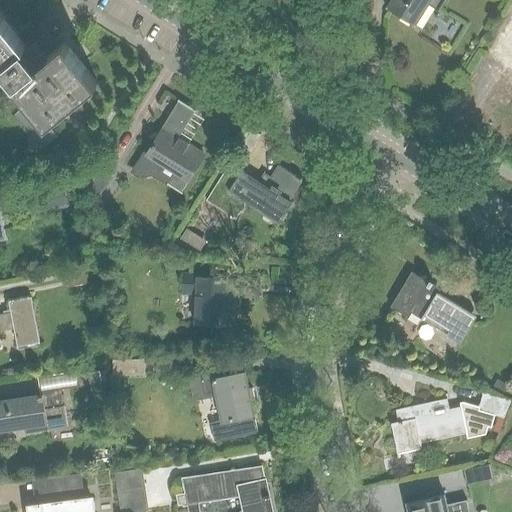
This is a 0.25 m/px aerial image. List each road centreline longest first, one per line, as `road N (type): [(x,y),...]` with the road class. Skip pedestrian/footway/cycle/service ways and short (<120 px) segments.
road 1 (residential): [(347,511),(320,337),(322,301),(338,256),(403,159)]
road 2 (tertiary): [(147,0),(403,159)]
road 3 (tertiary): [(403,159),(511,230)]
